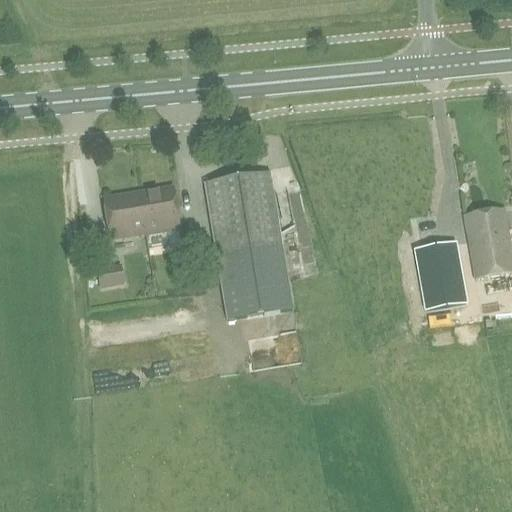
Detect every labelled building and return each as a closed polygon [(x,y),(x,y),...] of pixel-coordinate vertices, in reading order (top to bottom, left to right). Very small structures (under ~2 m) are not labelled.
[(270,176),(205,187),(227,323),(292,313),(270,176)] [(297,182),(276,185),(287,262),(308,259),(297,182)] [(173,191),(138,196),(145,236),(180,230),(173,191)] [(145,236),(138,196),(104,202),(111,242),(145,236)] [(464,219),(469,249),(509,242),(504,212),(464,219)] [(511,275),(511,258),(509,242),(469,249),(475,282),(511,275)] [(465,311),(453,243),(422,248),(429,287),(436,286),(441,315),(465,311)] [(121,268),(97,272),(100,292),(124,288),(121,268)] [(87,315),(88,338),(193,331),(191,308),(87,315)]
